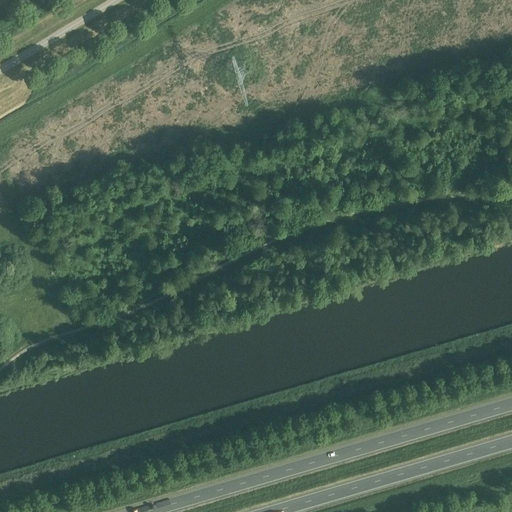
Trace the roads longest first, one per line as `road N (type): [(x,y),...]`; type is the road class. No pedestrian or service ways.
road 1 (trunk): [(511,401),(139,511)]
road 2 (trunk): [(279,511),(511,443)]
road 3 (tertiary): [(0,69),(115,0)]
